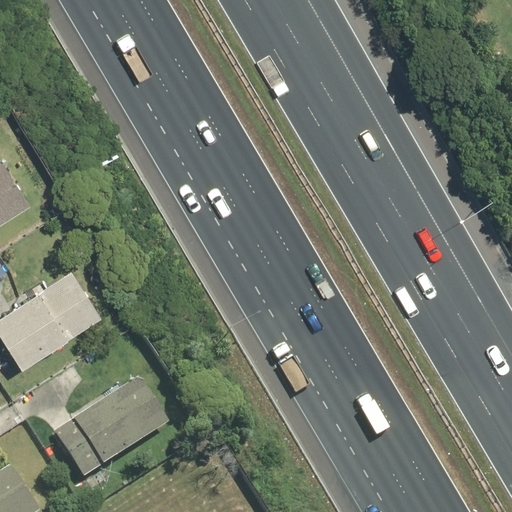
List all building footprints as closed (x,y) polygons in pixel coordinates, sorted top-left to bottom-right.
[(0,223),(32,204),(2,157),(0,158),(0,223)] [(0,324),(26,365),(104,315),(74,269),(0,315),(0,324)] [(88,476),(172,423),(142,377),(58,431),(88,476)] [(0,511),(41,511),(43,511),(12,464),(0,472),(0,511)] [(201,511),(202,508),(145,498),(142,511),(201,511)]
